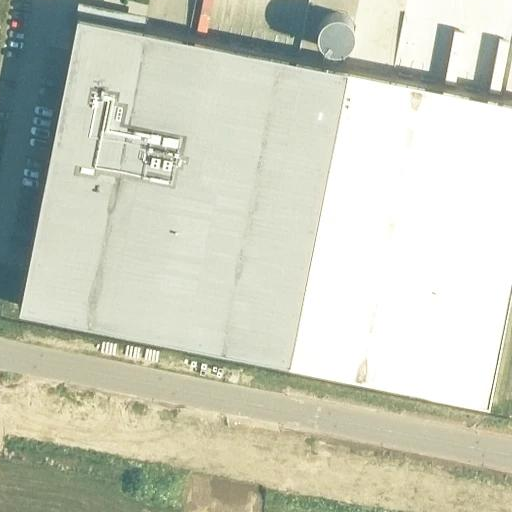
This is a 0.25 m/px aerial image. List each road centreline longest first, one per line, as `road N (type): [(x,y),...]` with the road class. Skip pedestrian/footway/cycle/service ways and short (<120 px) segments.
road 1 (unclassified): [(227,401),(511,457)]
road 2 (unclassified): [(0,357),(227,401)]
